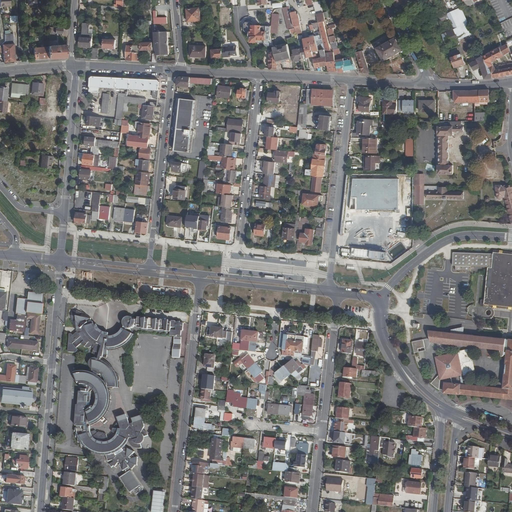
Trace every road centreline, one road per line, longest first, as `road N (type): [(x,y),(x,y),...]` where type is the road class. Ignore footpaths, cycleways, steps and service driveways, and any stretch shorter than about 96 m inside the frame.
road 1 (residential): [(199,276),(174,511)]
road 2 (residential): [(351,79),(328,290)]
road 3 (residential): [(149,270),(173,70)]
road 4 (residential): [(259,75),(240,248)]
road 5 (residential): [(511,237),(450,239),(381,297)]
road 6 (tertiary): [(40,511),(52,362)]
road 7 (residential): [(63,213),(73,65)]
road 8 (residential): [(338,292),(323,432)]
road 9 (secondary): [(328,290),(199,276)]
